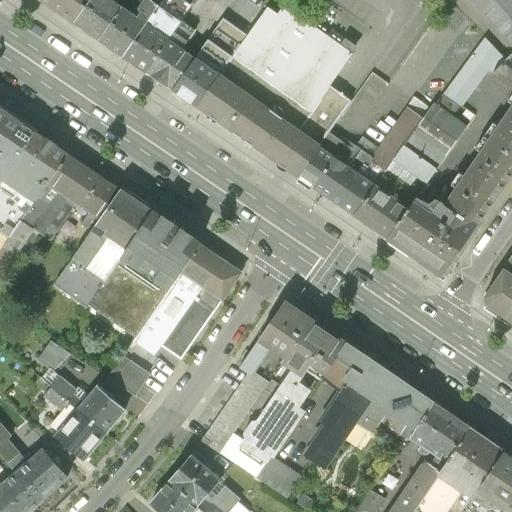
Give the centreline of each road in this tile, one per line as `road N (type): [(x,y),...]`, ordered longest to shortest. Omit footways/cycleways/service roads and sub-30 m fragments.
road 1 (primary): [(0,40),(296,240)]
road 2 (residential): [(83,511),(147,442),(296,240)]
road 3 (primary): [(296,240),(434,332)]
road 4 (residential): [(434,332),(511,218)]
